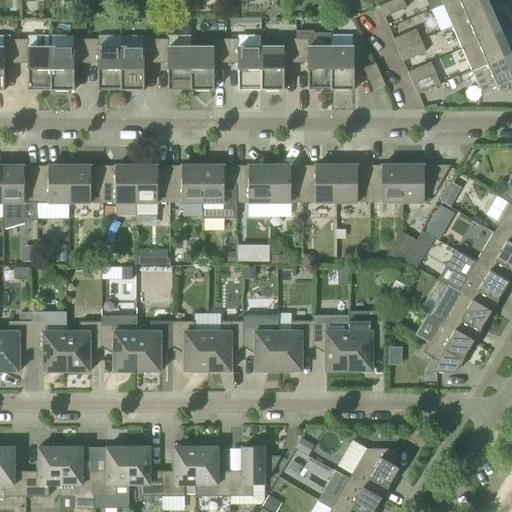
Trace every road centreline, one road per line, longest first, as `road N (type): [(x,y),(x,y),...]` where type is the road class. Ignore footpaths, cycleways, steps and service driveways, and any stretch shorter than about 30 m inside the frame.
road 1 (residential): [(0,125),(511,123)]
road 2 (residential): [(502,407),(0,407)]
road 3 (residential): [(502,407),(443,511)]
